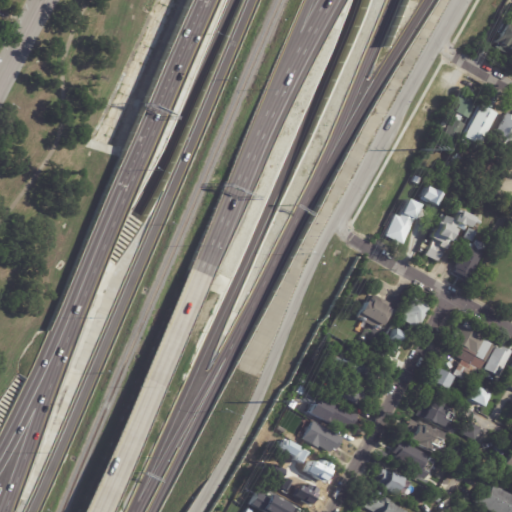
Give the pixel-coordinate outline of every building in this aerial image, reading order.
[(511,54),(511,56),(494,46),(496,43),(494,42),(509,17),(511,18),(511,54)] [(469,96),(477,101),(468,118),(455,112),(459,105),(455,102),(460,92),(469,96)] [(482,106),(496,113),(479,146),(463,137),(480,104),(482,106)] [(503,117),(506,112),(511,115),(511,139),(508,147),(493,139),(505,118),(503,117)] [(451,117),(465,125),(454,145),(441,138),(446,129),(445,129),(451,117)] [(417,198),(424,186),(440,194),(433,206),(417,198)] [(382,236),(392,215),(396,217),(404,199),(417,205),(399,244),(382,236)] [(463,228),(454,224),(447,239),(446,238),(444,243),(446,243),(437,261),(424,255),(432,238),(429,237),(440,214),(442,215),(442,214),(451,218),(455,208),(458,209),(458,208),(471,215),(466,225),(464,229),(463,228)] [(472,242),(463,237),(468,227),(470,229),(474,222),(473,222),(475,219),(481,222),(480,225),(479,225),(476,232),(472,242)] [(485,245),(481,252),(482,253),(468,278),(454,271),(456,268),(454,267),(466,244),(468,245),(469,243),(471,244),(474,239),(485,245)] [(429,306),(420,324),(417,322),(415,327),(401,319),(404,315),(401,313),(410,296),(429,306)] [(387,311),(388,312),(378,330),(356,317),(366,300),(369,301),(371,297),(375,300),(377,297),(384,301),(383,304),(387,306),(385,310),(387,311)] [(483,340),(492,346),(477,368),(480,370),(470,386),(451,374),(461,360),(442,348),(457,324),(460,327),(464,321),(471,326),(469,331),(483,340)] [(391,328),(400,332),(392,345),(396,347),(392,353),(389,351),(386,356),(378,351),(391,328)] [(504,349),(510,352),(495,378),(480,369),(493,347),(496,349),(498,345),(504,349)] [(357,377),(351,374),(348,379),(319,363),(323,354),(333,359),(338,348),(364,361),(357,377)] [(511,389),(498,382),(511,356),(511,389)] [(439,368),(454,377),(446,390),(431,381),(434,375),(433,375),(435,371),(436,371),(438,368),(439,368)] [(361,396),(358,400),(356,399),(353,405),(331,393),(340,377),(364,391),(361,396)] [(465,399),(472,385),(488,394),(481,407),(465,399)] [(414,415),(418,410),(414,408),(419,400),(422,402),(425,396),(450,411),(445,420),(453,425),(447,434),(427,422),(427,423),(417,418),(418,417),(414,415)] [(354,426),(353,428),(345,424),(343,429),(342,429),(341,430),(324,421),(323,422),(318,420),(319,419),(315,416),(323,402),(324,402),(325,400),(353,415),(350,422),(355,424),(354,426)] [(334,445),(331,450),(328,448),(326,452),(315,447),(314,449),(298,440),(308,421),(338,438),(334,445)] [(442,447),(436,458),(424,452),(424,451),(420,449),(420,450),(411,446),(412,444),(405,440),(409,432),(406,430),(410,422),(419,426),(419,425),(424,428),(423,430),(428,432),(429,430),(437,434),(433,441),(442,447)] [(468,422),(479,428),(472,441),(458,433),(463,425),(465,426),(468,422)] [(502,456),(493,450),(500,438),(510,444),(502,456)] [(418,454),(410,469),(392,459),(394,456),(390,453),(397,441),(418,453),(418,454)] [(465,451),(458,463),(447,458),(454,445),(465,451)] [(511,471),(501,465),(510,450),(511,451),(511,471)] [(323,467),(328,470),(317,489),(289,474),(299,454),(323,467)] [(393,475),(400,478),(390,494),(378,488),(379,486),(374,483),(379,474),(376,473),(379,468),(393,475)] [(511,511),(491,511),(473,501),(482,487),(488,491),(493,485),(511,496),(511,511)] [(370,511),(360,507),(368,491),(378,496),(379,496),(387,500),(386,501),(391,503),(389,506),(400,511),(370,511)] [(434,495),(440,498),(437,503),(432,500),(434,495)]
